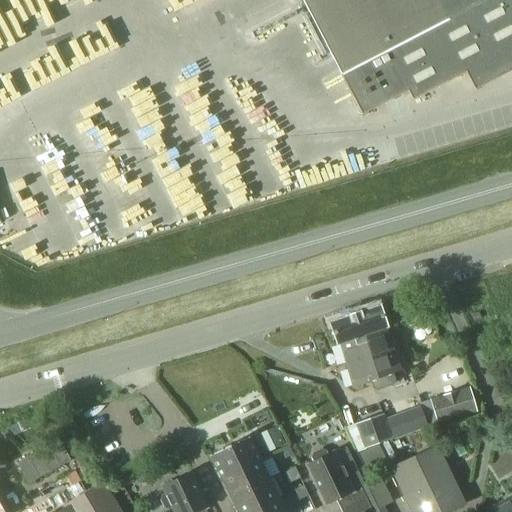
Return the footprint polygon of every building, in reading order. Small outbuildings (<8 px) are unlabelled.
[(511,0),(301,0),(361,115),(407,91),(412,100),(465,72),(474,90),(511,70),(511,0)] [(385,326),(386,325),(384,321),(379,306),(329,323),(350,387),(370,380),(372,388),(377,389),(392,384),(394,381),(391,373),(400,370),(385,326)] [(430,401),(437,424),(476,413),(469,391),(430,401)] [(381,415),(354,424),(362,447),(389,438),(381,415)] [(388,422),(394,438),(413,431),(414,433),(429,428),(426,420),(411,426),(407,415),(388,422)] [(249,436),(209,455),(209,457),(210,456),(220,478),(259,459),(249,438),(249,437),(249,436)] [(57,441),(17,463),(29,487),(70,465),(57,441)] [(378,445),(359,454),(369,476),(388,467),(378,445)] [(70,454),(82,474),(96,467),(85,446),(70,454)] [(393,467),(414,511),(443,511),(461,503),(434,447),(393,467)] [(313,463),(306,466),(325,506),(336,501),(342,511),(366,500),(360,487),(363,486),(345,448),(326,456),(324,453),(320,451),(313,455),(311,459),(313,463)] [(287,451),(281,454),(284,461),(291,458),(287,451)] [(259,459),(220,478),(226,491),(230,489),(233,496),(268,479),(279,473),(271,455),(260,460),(259,459)] [(298,476),(293,467),(284,471),(288,481),(298,476)] [(75,468),(41,488),(47,499),(82,478),(75,468)] [(174,511),(196,511),(205,508),(189,474),(162,487),(166,495),(162,496),(161,500),(164,507),(168,509),(172,507),(174,511)] [(119,478),(109,483),(114,491),(123,486),(119,478)] [(268,479),(233,496),(236,503),(233,504),(236,511),(248,511),(278,498),(268,479)] [(119,511),(102,483),(62,506),(63,508),(55,511),(119,511)] [(294,491),(299,501),(308,497),(303,486),(294,491)] [(511,511),(511,495),(488,509),(489,511),(511,511)] [(284,511),(278,498),(248,511),(284,511)]
